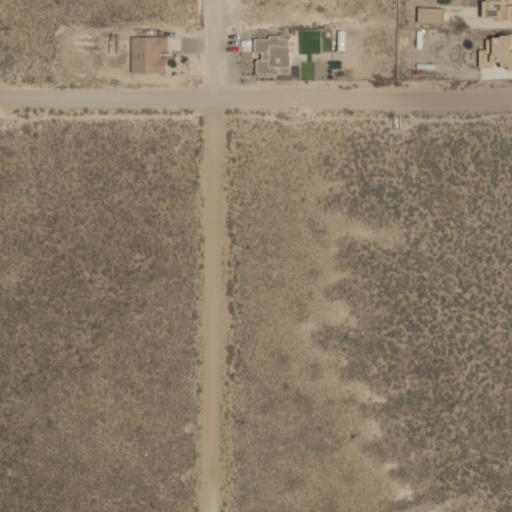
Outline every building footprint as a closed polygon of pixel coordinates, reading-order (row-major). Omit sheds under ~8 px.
[(511,0),(484,0),(484,18),(511,18),(511,5),(511,0)] [(444,8),(419,7),(419,22),(444,22),(444,8)] [(511,34),(490,35),(490,45),(479,45),(480,67),(511,66),(511,34)] [(131,71),(167,71),(167,35),(131,35),(131,71)] [(290,35),(255,35),(255,73),(291,73),(290,35)]
